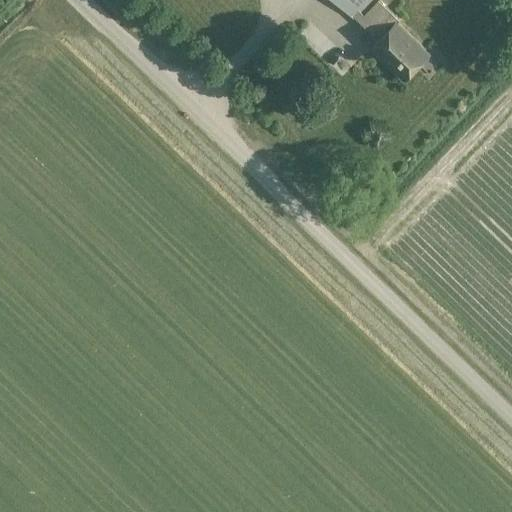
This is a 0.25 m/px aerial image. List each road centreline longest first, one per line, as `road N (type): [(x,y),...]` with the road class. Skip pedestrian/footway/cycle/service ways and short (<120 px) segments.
road 1 (unclassified): [(511,415),(81,0)]
road 2 (track): [(193,107),(268,23),(263,0)]
